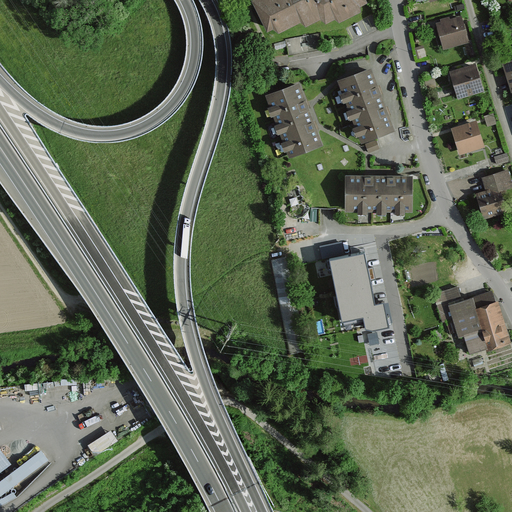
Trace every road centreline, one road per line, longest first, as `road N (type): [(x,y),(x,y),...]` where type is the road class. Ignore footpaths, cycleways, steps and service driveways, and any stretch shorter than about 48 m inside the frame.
road 1 (trunk): [(243,489),(192,346),(181,287),(187,206),(222,72),(206,0)]
road 2 (trunk): [(243,489),(0,100)]
road 3 (trunk): [(0,148),(146,373),(224,511)]
road 4 (unclassified): [(38,511),(155,434),(224,403),(258,419),(368,511)]
road 5 (track): [(0,208),(70,305),(103,289),(0,135)]
road 6 (unclassified): [(511,308),(444,197),(393,0)]
road 7 (trunk): [(183,0),(194,36),(187,80),(166,109),(131,130),(70,129),(0,81)]
road 8 (residential): [(511,147),(467,0)]
